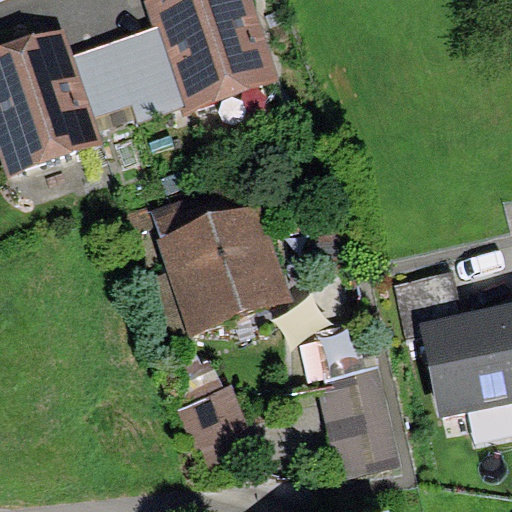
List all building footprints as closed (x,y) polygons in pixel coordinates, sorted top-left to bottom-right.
[(248,0),(163,0),(145,6),(155,33),(181,108),(186,123),(280,90),(248,0)] [(155,33),(73,60),(98,136),(181,108),(155,33)] [(73,60),(64,34),(0,55),(0,166),(5,182),(102,150),(98,136),(73,60)] [(192,336),(291,302),(259,208),(160,241),(192,336)] [(438,428),(511,412),(511,315),(463,325),(453,277),(394,289),(406,347),(421,344),(438,428)] [(320,395),(343,496),(416,480),(393,379),(320,395)] [(183,411),(194,455),(250,441),(239,397),(183,411)]
